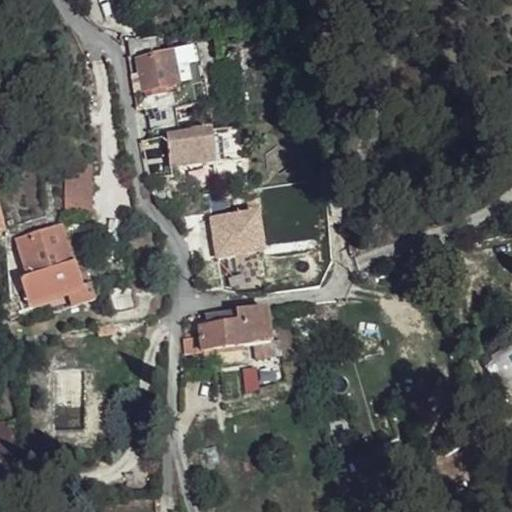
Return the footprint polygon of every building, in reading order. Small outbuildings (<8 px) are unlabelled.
[(116,31),(125,29),(131,27),(126,4),(120,6),(108,10),(116,31)] [(147,101),(172,97),(174,112),(208,106),(198,52),(169,57),(175,89),(146,94),(147,101)] [(146,94),(175,89),(169,57),(137,63),(143,94),(146,94)] [(174,112),(138,118),(143,145),(166,141),(179,138),(174,112)] [(166,141),(167,148),(240,139),(243,162),(250,161),(246,128),(201,134),(188,136),(179,138),(166,141)] [(167,148),(170,171),(243,162),(240,139),(167,148)] [(53,165),(62,215),(87,211),(78,160),(53,165)] [(256,219),(230,222),(231,232),(234,253),(248,251),(261,249),(256,219)] [(22,283),(31,308),(68,295),(85,290),(77,263),(74,264),(65,267),(55,238),(64,235),(62,228),(17,242),(30,280),(22,283)] [(205,257),(234,253),(231,232),(202,235),(205,257)] [(64,235),(55,238),(65,267),(74,264),(64,235)] [(245,296),(264,295),(264,287),(261,278),(244,281),(245,296)] [(85,290),(68,295),(73,310),(96,302),(91,288),(85,290)] [(109,291),(112,317),(135,314),(133,288),(109,291)] [(226,318),(227,328),(246,326),(266,323),(269,346),(271,347),(267,313),(226,318)] [(220,329),(227,328),(226,318),(218,319),(220,329)] [(266,323),(246,326),(249,348),(255,348),(269,346),(266,323)] [(249,348),(246,326),(227,328),(220,329),(199,332),(203,354),(241,349),(249,348)] [(113,328),(98,330),(99,339),(113,337),(113,328)] [(12,331),(2,333),(7,352),(16,350),(12,331)] [(184,355),(197,353),(195,341),(185,342),(183,342),(184,355)] [(271,347),(273,361),(280,360),(279,345),(271,347)] [(269,346),(255,348),(257,363),(271,361),(269,346)] [(9,425),(0,426),(0,457),(13,456),(9,425)]
